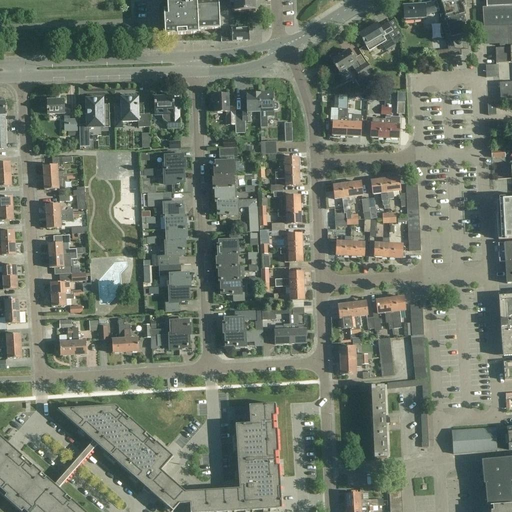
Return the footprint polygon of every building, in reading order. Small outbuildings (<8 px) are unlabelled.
[(213,0),(198,1),(197,0),(229,0),(230,3),(234,3),(234,6),(234,13),(236,13),(249,12),(256,12),(255,0),(167,0),(168,10),(164,10),(165,31),(165,32),(165,35),(165,37),(199,34),(199,31),(220,30),(218,0),(213,0)] [(447,35),(448,46),(449,57),(462,56),(461,49),(455,50),(452,37),(467,33),(464,25),(467,24),(464,16),(466,15),(464,7),(466,6),(463,0),(440,0),(450,34),(447,35)] [(424,6),(403,7),(404,20),(426,19),(426,16),(436,13),(433,2),(424,5),(424,6)] [(495,26),(511,24),(511,7),(487,8),(482,8),(483,27),(495,26)] [(392,38),(396,36),(388,24),(380,29),(377,24),(359,35),(363,41),(362,41),(363,43),(364,43),(369,52),(382,44),(386,50),(395,45),(392,38)] [(508,46),(510,46),(510,47),(511,46),(511,24),(495,26),(483,27),(484,45),(499,45),(499,47),(508,47),(508,46)] [(227,37),(221,37),(222,43),(228,42),(236,42),(242,42),(243,42),(250,41),(249,29),(234,29),(231,29),(231,30),(226,30),(227,37)] [(510,48),(495,49),(496,64),(511,63),(511,46),(510,47),(510,48)] [(353,67),(357,74),(353,77),(359,87),(375,77),(371,71),(372,70),(368,63),(360,68),(356,62),(349,51),(339,57),(337,56),(333,59),(334,61),(332,62),(336,67),(335,68),(337,70),(339,73),(352,64),(353,66),(353,67)] [(449,64),(448,57),(448,51),(435,52),(436,65),(449,64)] [(511,82),(500,84),(500,100),(511,99),(511,82)] [(406,92),(403,92),(397,92),(397,94),(388,93),(387,102),(405,103),(406,92)] [(226,113),(226,117),(226,125),(236,125),(235,117),(235,108),(229,108),(228,95),(221,96),(221,94),(212,94),(212,103),(214,102),(215,113),(226,113)] [(260,112),(260,94),(246,95),(246,112),(242,112),(242,117),(236,117),(236,134),(245,134),(245,124),(248,124),(248,122),(251,122),(251,112),(260,112)] [(273,94),(260,94),(260,112),(261,129),(267,129),(267,118),(274,118),(274,111),(277,110),(279,109),(279,105),(277,103),(274,103),(273,94)] [(347,123),(348,113),(348,107),(353,107),(354,101),(349,100),(349,94),(344,95),(343,106),(343,107),(343,110),(338,109),(338,123),(333,123),(333,137),(347,137),(347,123)] [(180,129),(179,107),(179,97),(174,98),(174,97),(154,98),(154,103),(155,117),(163,116),(163,119),(168,124),(168,130),(180,129)] [(121,105),(114,105),(115,129),(122,129),(122,123),(138,122),(138,128),(150,128),(150,115),(144,115),(143,104),(138,104),(138,98),(121,99),(121,105)] [(89,129),(94,128),(110,128),(109,105),(103,105),(103,99),(86,100),(86,118),(79,119),(80,150),(80,148),(89,147),(89,129)] [(52,115),(64,115),(65,132),(78,132),(77,120),(70,121),(70,106),(64,106),(64,100),(42,101),(41,108),(47,109),(47,111),(48,111),(48,115),(52,115)] [(352,124),(347,123),(347,137),(361,138),(362,116),(353,116),(352,124)] [(385,118),(385,120),(386,120),(385,139),(399,140),(400,126),(399,126),(400,119),(391,118),(391,119),(385,118)] [(373,119),(373,125),(371,125),(371,138),(385,139),(386,120),(385,120),(373,119)] [(489,133),(501,132),(501,122),(488,122),(489,133)] [(293,141),(293,124),(284,124),(284,140),(293,141)] [(103,131),(93,132),(95,142),(105,140),(103,131)] [(261,143),(261,144),(262,155),(275,155),(275,144),(275,143),(261,143)] [(222,157),(222,162),(217,163),(217,167),(216,167),(216,176),(234,175),(234,163),(234,157),(237,157),(237,148),(220,149),(220,157),(222,157)] [(175,152),(171,152),(164,153),(164,158),(166,158),(166,170),(182,170),(184,170),(184,161),(182,161),(182,156),(176,157),(175,152)] [(58,178),(64,178),(63,175),(66,175),(66,172),(58,173),(58,166),(63,165),(63,163),(72,163),(71,157),(52,158),(53,166),(44,167),(44,179),(58,178)] [(279,167),(280,173),(300,172),(299,166),(300,166),(300,160),(299,160),(299,158),(285,159),(285,167),(279,167)] [(0,175),(11,175),(10,163),(0,163),(0,175)] [(166,170),(157,170),(157,177),(165,176),(165,185),(174,185),(174,183),(183,183),(182,173),(183,173),(182,170),(166,170)] [(300,186),(300,172),(280,173),(275,173),(275,180),(285,180),(286,187),(300,186)] [(0,187),(12,187),(11,175),(0,175),(0,187)] [(234,175),(216,176),(216,180),(215,180),(215,189),(216,189),(233,188),(233,180),(237,180),(237,175),(234,175)] [(59,190),(58,178),(44,179),(45,191),(59,190)] [(394,200),(393,193),(401,192),(399,178),(385,180),(388,200),(394,200)] [(388,200),(385,180),(371,182),(373,195),(381,194),(382,202),(383,207),(384,207),(385,210),(389,209),(388,200)] [(361,183),(347,185),(350,204),(355,203),(354,198),(363,197),(361,183)] [(335,215),(335,222),(352,221),(352,216),(351,216),(350,207),(350,204),(347,185),(333,186),(335,200),(342,199),(343,208),(344,214),(335,215)] [(235,201),(234,188),(233,188),(216,189),(216,193),(217,193),(217,202),(219,202),(235,201)] [(170,194),(143,195),(144,207),(162,206),(162,205),(164,205),(165,218),(166,218),(183,217),(182,208),(181,208),(181,203),(170,204),(170,194)] [(78,204),(79,210),(85,209),(84,203),(85,203),(84,196),(77,196),(77,204),(78,204)] [(287,211),(301,210),(300,196),(296,196),(286,197),(287,211)] [(0,197),(0,210),(13,209),(12,197),(0,197)] [(363,214),(370,213),(369,209),(368,199),(361,200),(363,214)] [(256,200),(235,201),(219,202),(219,205),(219,215),(228,214),(229,216),(237,216),(237,207),(249,207),(251,232),(258,231),(256,200)] [(511,200),(496,201),(497,212),(495,213),(495,214),(497,213),(497,225),(511,224),(511,200)] [(66,211),(61,212),(60,205),(46,205),(47,218),(67,216),(67,213),(73,213),(72,209),(67,209),(66,211)] [(0,210),(0,222),(14,222),(13,209),(0,210)] [(301,210),(287,211),(278,211),(278,218),(287,217),(287,225),(302,225),(301,210)] [(67,216),(47,218),(47,230),(62,229),(61,222),(73,222),(73,218),(73,213),(67,213),(67,216)] [(183,217),(166,218),(167,230),(185,229),(185,220),(183,221),(183,217)] [(511,224),(497,225),(497,241),(511,239),(511,224)] [(185,238),(185,229),(167,230),(167,243),(184,242),(184,238),(185,238)] [(0,244),(15,244),(14,232),(1,232),(1,239),(0,239),(0,244)] [(288,249),(303,248),(302,234),(288,235),(288,249)] [(49,245),(49,257),(69,255),(69,251),(63,251),(63,245),(70,244),(69,236),(54,237),(54,244),(49,245)] [(219,246),(220,255),(236,255),(238,255),(237,243),(238,243),(237,236),(230,236),(231,242),(221,242),(221,246),(219,246)] [(336,256),(350,257),(351,243),(351,238),(345,237),(345,243),(337,242),(336,256)] [(374,258),(388,259),(389,245),(389,239),(383,239),(383,244),(375,244),(374,258)] [(154,266),(162,266),(178,265),(177,256),(183,256),(183,251),(184,251),(184,242),(167,243),(166,243),(166,255),(154,256),(154,266)] [(365,244),(351,243),(350,257),(364,258),(365,244)] [(511,243),(498,244),(499,263),(505,262),(505,264),(511,263),(511,243)] [(0,256),(16,256),(15,244),(0,244),(0,256)] [(403,245),(389,245),(388,259),(402,259),(403,245)] [(303,248),(288,249),(289,263),(303,263),(303,248)] [(60,276),(71,276),(72,276),(72,267),(64,268),(64,261),(77,261),(76,250),(69,251),(69,255),(49,257),(50,269),(56,268),(56,277),(60,276)] [(237,267),(236,255),(220,255),(220,256),(219,256),(219,259),(218,259),(218,269),(220,268),(237,267)] [(179,265),(178,265),(162,266),(162,276),(171,276),(171,288),(171,289),(188,288),(189,288),(189,279),(187,279),(187,275),(180,275),(179,265)] [(0,278),(17,278),(16,266),(3,267),(3,273),(0,272),(0,278)] [(238,267),(237,267),(220,268),(220,282),(222,281),(239,280),(238,267)] [(304,287),(303,272),(290,273),(290,280),(276,281),(276,288),(290,287),(304,287)] [(85,275),(72,276),(71,276),(71,283),(85,282),(85,275)] [(0,282),(4,283),(4,291),(18,290),(17,278),(0,278),(0,282)] [(240,280),(239,280),(222,281),(222,285),(223,285),(223,294),(232,294),(232,295),(234,295),(234,302),(244,301),(244,294),(241,294),(240,280)] [(51,284),(52,296),(72,295),(72,293),(70,293),(70,283),(51,284)] [(304,287),(290,287),(290,301),(305,301),(304,287)] [(170,288),(170,303),(166,304),(167,312),(178,312),(178,303),(179,303),(179,301),(188,301),(188,291),(188,288),(171,289),(171,288),(170,288)] [(72,291),(72,293),(72,295),(52,296),(53,308),(66,307),(66,299),(74,298),(74,296),(79,296),(78,291),(72,291)] [(511,295),(499,296),(501,334),(503,357),(511,356),(511,295)] [(402,329),(400,312),(406,312),(404,298),(390,299),(392,313),(394,330),(402,329)] [(392,313),(390,299),(385,300),(376,301),(378,315),(385,314),(386,324),(388,324),(389,330),(394,330),(392,313)] [(0,313),(19,312),(18,300),(5,301),(5,307),(0,307),(0,313)] [(366,302),(352,304),(354,318),(355,328),(356,335),(361,334),(360,328),(362,328),(361,317),(368,316),(366,302)] [(349,319),(354,318),(352,304),(338,306),(340,320),(341,325),(349,324),(349,319)] [(290,325),(291,345),(306,344),(306,330),(305,330),(305,326),(295,326),(295,315),(304,315),(304,308),(293,309),(289,309),(290,325)] [(275,320),(275,310),(262,310),(262,312),(262,320),(262,321),(275,320)] [(0,317),(6,317),(6,325),(20,324),(19,312),(0,313),(0,317)] [(225,333),(227,333),(243,332),(243,320),(245,320),(255,320),(255,312),(236,313),(236,319),(226,320),(226,324),(225,324),(225,333)] [(124,318),(124,320),(126,353),(139,352),(138,338),(131,339),(130,320),(132,317),(124,318)] [(188,335),(190,335),(189,326),(188,326),(187,321),(177,322),(177,317),(169,318),(169,323),(171,323),(172,335),(172,336),(188,335)] [(99,331),(98,327),(98,320),(89,321),(90,332),(99,331)] [(119,320),(120,339),(112,340),(113,354),(126,353),(124,320),(119,320)] [(380,320),(374,321),(375,332),(382,332),(380,320)] [(61,357),(74,356),(72,329),(73,329),(72,321),(60,322),(60,329),(68,328),(68,336),(66,336),(67,342),(60,343),(61,357)] [(284,325),(284,326),(275,327),(275,331),(275,345),(291,345),(290,325),(284,325)] [(108,326),(98,327),(99,331),(100,340),(109,340),(108,326)] [(355,328),(350,328),(351,335),(350,335),(351,341),(362,340),(361,334),(356,335),(355,328)] [(78,329),(73,329),(72,329),(74,356),(87,355),(86,342),(79,342),(78,329)] [(245,332),(243,332),(227,333),(227,336),(227,346),(236,345),(236,347),(245,347),(245,342),(255,341),(256,346),(263,346),(262,331),(245,332)] [(7,347),(21,347),(21,335),(7,335),(7,342),(0,342),(0,350),(1,350),(1,348),(7,347)] [(188,338),(188,335),(172,336),(172,335),(163,336),(158,336),(158,344),(170,343),(171,350),(180,350),(180,348),(189,348),(188,338)] [(21,347),(7,347),(8,359),(22,359),(21,347)] [(356,361),(368,360),(368,355),(356,356),(355,348),(340,348),(340,350),(338,350),(338,355),(340,355),(340,362),(356,361)] [(368,365),(368,360),(356,361),(340,362),(341,368),(339,368),(339,374),(341,374),(341,376),(356,375),(356,366),(368,365)] [(511,380),(511,362),(503,363),(505,381),(511,380)] [(428,380),(388,384),(388,390),(422,387),(423,399),(420,400),(422,443),(422,448),(429,448),(427,399),(429,399),(428,380)] [(387,458),(385,420),(384,387),(372,388),(375,459),(387,458)] [(153,495),(158,499),(172,511),(179,505),(190,505),(190,511),(253,511),(261,511),(264,511),(271,511),(282,510),(280,487),(270,488),(269,479),(280,478),(279,459),(275,459),(275,453),(278,453),(277,430),(274,430),(273,417),(276,417),(275,405),(249,407),(250,420),(250,425),(235,425),(236,437),(234,437),(234,451),(238,451),(239,473),(236,473),(236,475),(236,481),(239,481),(243,480),(243,489),(185,493),(173,482),(169,478),(161,471),(146,488),(143,490),(149,495),(150,493),(153,495)] [(94,442),(98,446),(105,453),(103,455),(114,465),(116,462),(133,477),(130,479),(136,484),(138,482),(139,481),(146,486),(146,487),(146,488),(161,471),(167,465),(159,458),(165,451),(151,438),(149,440),(144,436),(146,434),(129,419),(127,421),(117,413),(119,410),(116,407),(65,410),(65,417),(93,442),(94,442)] [(453,455),(477,453),(497,452),(495,429),(452,432),(453,455)] [(67,496),(58,489),(54,485),(46,478),(44,481),(40,477),(42,474),(14,449),(7,457),(0,451),(7,443),(0,437),(0,489),(7,496),(5,498),(19,511),(20,511),(22,511),(24,511),(25,511),(84,511),(71,500),(69,503),(65,499),(67,496)] [(511,458),(481,461),(483,481),(484,483),(484,485),(485,485),(487,506),(490,506),(511,503),(511,499),(510,482),(511,482),(511,458)] [(511,511),(511,482),(510,482),(511,499),(511,503),(490,506),(490,507),(490,511),(511,511)] [(389,492),(389,502),(402,501),(401,492),(389,492)] [(346,502),(346,508),(377,507),(377,506),(383,506),(383,499),(363,500),(363,495),(361,495),(360,494),(346,495),(346,496),(343,496),(344,502),(346,502)]
